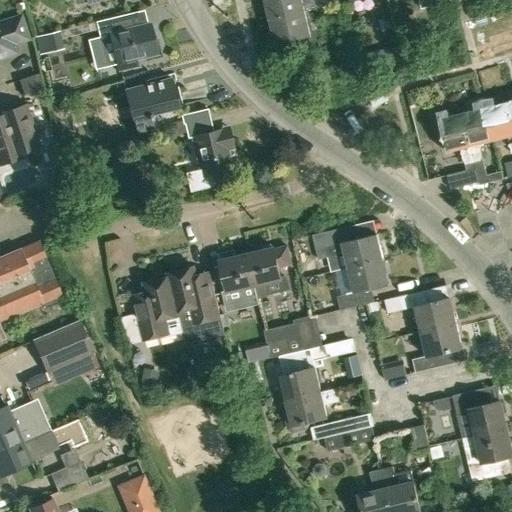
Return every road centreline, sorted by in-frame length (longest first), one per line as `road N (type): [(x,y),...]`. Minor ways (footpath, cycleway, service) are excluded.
road 1 (residential): [(511,311),(402,197),(328,146)]
road 2 (residential): [(124,225),(265,195),(305,172),(328,146)]
road 3 (residential): [(328,146),(244,88),(188,5)]
